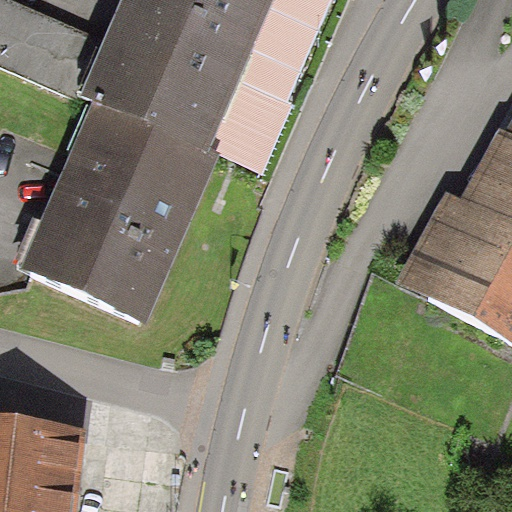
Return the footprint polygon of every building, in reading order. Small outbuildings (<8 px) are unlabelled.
[(0,0),(0,64),(86,101),(109,46),(0,0)] [(86,101),(83,107),(92,111),(206,159),(276,0),(128,0),(109,46),(86,101)] [(289,0),(269,39),(309,59),(339,0),(289,0)] [(206,159),(92,111),(23,273),(149,327),(219,165),(206,159)] [(511,137),(503,133),(464,203),(452,196),(400,289),(511,350),(511,137)] [(0,511),(81,511),(92,433),(0,420),(0,511)]
